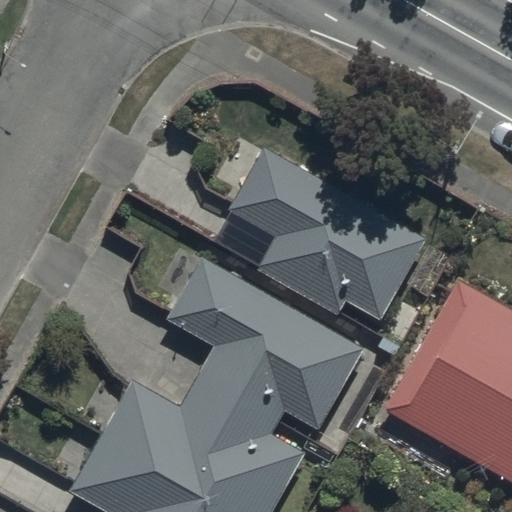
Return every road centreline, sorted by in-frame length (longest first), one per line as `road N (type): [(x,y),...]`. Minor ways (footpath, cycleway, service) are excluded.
road 1 (residential): [(124,0),(0,226)]
road 2 (primary): [(364,0),(511,82)]
